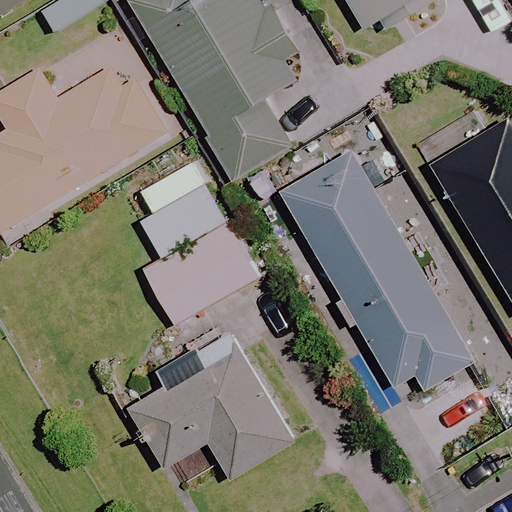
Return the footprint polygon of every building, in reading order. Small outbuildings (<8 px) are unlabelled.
[(0,0),(0,19),(32,0),(0,0)] [(110,3),(107,0),(69,0),(47,14),(60,34),(110,3)] [(207,0),(203,3),(201,0),(135,0),(235,184),(297,150),(271,102),(315,78),(272,0),(207,0)] [(349,0),(371,33),(424,0),(349,0)] [(125,87),(99,42),(0,100),(0,110),(19,143),(0,154),(0,237),(174,135),(140,78),(125,87)] [(480,364),(355,153),(284,195),(400,390),(420,378),(429,394),(480,364)] [(261,280),(208,188),(145,224),(167,262),(148,273),(179,327),(261,280)] [(298,445),(245,350),(135,412),(168,470),(213,445),(233,482),(298,445)]
